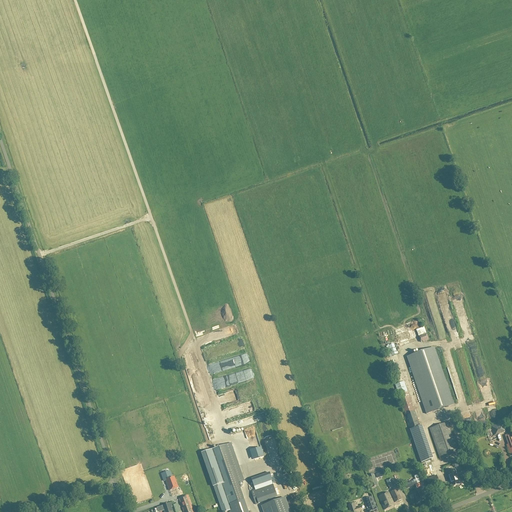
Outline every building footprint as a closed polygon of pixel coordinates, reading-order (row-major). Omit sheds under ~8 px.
[(424,328),(416,330),(418,337),(419,337),(421,343),(429,341),(427,337),(426,334),(424,328)] [(386,347),(390,358),(397,355),(394,345),(386,347)] [(426,414),(453,405),(433,348),(408,357),(425,409),(424,409),(426,414)] [(404,382),(395,385),(404,411),(403,412),(409,429),(420,426),(413,408),(404,382)] [(226,430),(255,422),(253,415),(224,423),(226,430)] [(449,423),(429,429),(440,459),(459,453),(449,423)] [(494,436),(505,432),(502,423),(491,427),(494,436)] [(228,431),(229,435),(244,430),(243,426),(228,431)] [(241,442),(239,439),(238,439),(236,435),(232,436),(234,441),(237,439),(239,443),(241,442)] [(244,481),(231,443),(226,445),(203,453),(214,486),(213,487),(222,511),(226,511),(229,511),(248,511),(244,500),(238,483),(244,481)] [(431,454),(419,457),(421,462),(433,458),(431,454)] [(451,475),(448,476),(449,481),(450,481),(452,488),(459,485),(457,479),(461,478),(459,473),(456,474),(455,470),(450,472),(451,475)] [(164,481),(166,481),(169,489),(169,491),(178,488),(177,486),(174,478),(172,478),(170,472),(162,475),(164,481)] [(371,489),(378,486),(374,475),(367,477),(371,489)] [(436,476),(426,479),(429,489),(439,485),(436,476)] [(271,484),(246,491),(250,504),(275,496),(271,484)] [(396,490),(390,493),(395,503),(401,500),(396,490)] [(420,490),(413,493),(417,503),(424,500),(422,496),(423,496),(420,490)] [(389,493),(379,497),(384,510),(394,506),(389,493)] [(192,511),(187,497),(179,500),(183,511),(192,511)] [(377,511),(374,500),(373,497),(364,500),(368,511),(377,511)] [(289,511),(285,499),(262,506),(264,511),(289,511)] [(170,504),(163,506),(164,511),(172,511),(171,508),(172,508),(171,503),(170,504)]
